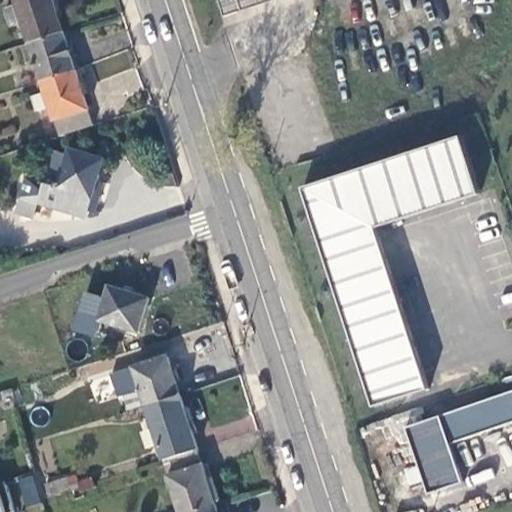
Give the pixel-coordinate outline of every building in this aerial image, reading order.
[(14,1),(26,38),(59,28),(58,26),(50,0),(2,0),(4,4),(14,1)] [(217,0),(222,14),(268,0),(217,0)] [(72,66),(59,28),(26,38),(39,76),(72,66)] [(47,104),(55,131),(88,121),(72,66),(39,76),(43,91),(31,95),(35,107),(47,104)] [(468,137),(307,186),(377,411),(436,390),(386,232),(488,202),(468,137)] [(104,152),(71,142),(69,150),(60,181),(37,175),(25,171),(19,192),(39,197),(87,211),(89,203),(96,205),(104,175),(98,173),(104,152)] [(46,143),(37,175),(60,181),(69,150),(46,143)] [(97,278),(92,296),(100,298),(105,280),(97,278)] [(100,298),(92,296),(84,321),(101,327),(105,316),(135,324),(145,291),(105,280),(100,298)] [(165,349),(130,360),(143,399),(177,389),(165,349)] [(511,386),(405,422),(427,492),(462,480),(449,441),(511,420),(511,386)] [(143,399),(161,453),(195,443),(177,389),(143,399)] [(161,453),(178,507),(212,496),(195,443),(161,453)] [(76,473),(77,479),(90,475),(88,469),(76,473)] [(0,511),(5,511),(4,507),(10,505),(1,474),(0,474),(0,511)] [(16,477),(22,506),(40,503),(34,474),(16,477)] [(178,507),(179,511),(216,511),(212,496),(178,507)]
